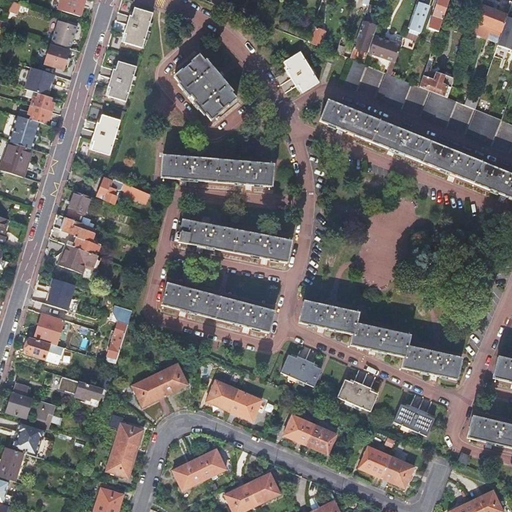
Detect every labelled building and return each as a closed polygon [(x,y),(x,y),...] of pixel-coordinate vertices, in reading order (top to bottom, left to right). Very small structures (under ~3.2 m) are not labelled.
[(61,0),(58,10),(80,17),(85,0),(61,0)] [(218,0),(217,0),(215,7),(224,11),(227,3),(218,0)] [(438,35),(450,0),(439,0),(428,32),(438,35)] [(134,8),(132,17),(130,16),(125,34),(127,34),(124,43),(142,48),(152,14),(134,8)] [(418,12),(411,33),(420,36),(429,12),(417,8),(416,11),(418,12)] [(481,19),(476,17),(470,33),(470,35),(498,44),(507,18),(484,10),(481,19)] [(58,21),(51,43),(71,49),(77,27),(72,26),(73,23),(67,21),(66,24),(58,21)] [(362,23),(350,59),(353,61),(357,50),(367,54),(373,36),(376,27),(362,23)] [(314,27),(309,41),(321,46),(326,32),(314,27)] [(383,41),(380,40),(374,38),(368,54),(390,62),(394,64),(400,47),(383,41)] [(68,60),(70,52),(50,46),(44,65),(64,71),(67,62),(69,63),(70,60),(68,60)] [(339,46),(337,54),(343,57),(346,49),(343,48),(339,46)] [(284,63),(289,70),(287,72),(296,88),(298,86),(303,94),(319,84),(300,53),(284,63)] [(338,57),(328,54),(325,61),(335,65),(338,57)] [(236,100),(231,94),(233,92),(217,74),(206,61),(204,62),(199,56),(191,62),(192,63),(183,71),(182,70),(174,76),(175,77),(180,83),(178,85),(205,116),(206,115),(211,121),(219,115),(218,114),(228,106),(229,106),(236,100)] [(366,66),(353,61),(343,86),(355,91),(366,66)] [(118,62),(115,70),(113,70),(108,88),(110,88),(107,97),(125,103),(136,68),(118,62)] [(390,62),(387,74),(391,76),(395,64),(394,64),(390,62)] [(428,65),(420,88),(432,93),(447,99),(452,86),(454,79),(445,75),(444,77),(431,72),(433,67),(428,65)] [(55,75),(31,68),(25,90),(28,91),(33,92),(48,97),(55,75)] [(391,76),(387,74),(376,99),(400,109),(411,84),(391,76)] [(447,99),(456,102),(475,110),(480,98),(452,86),(447,99)] [(50,103),(52,98),(48,97),(33,92),(28,91),(26,96),(33,99),(31,106),(32,106),(46,110),(51,112),(53,104),(50,103)] [(447,99),(432,93),(422,117),(446,127),(456,102),(447,99)] [(489,190),(511,199),(511,175),(327,101),(319,121),(352,134),(390,150),(447,173),(489,190)] [(49,121),(51,112),(46,110),(32,106),(29,113),(21,110),(19,117),(41,124),(44,125),(45,120),(49,121)] [(501,121),(477,111),(467,136),(491,146),(501,121)] [(9,142),(33,150),(35,140),(36,140),(34,139),(36,134),(37,134),(38,133),(41,124),(19,117),(17,116),(9,142)] [(93,142),(91,150),(109,156),(120,121),(101,116),(99,124),(96,124),(91,141),(93,142)] [(24,178),(33,150),(9,142),(0,170),(24,178)] [(273,165),(163,156),(161,178),(180,180),(249,185),(271,187),(273,165)] [(121,193),(123,187),(104,178),(96,198),(104,202),(103,203),(112,207),(116,200),(113,199),(115,193),(121,193)] [(154,209),(157,201),(126,188),(123,194),(122,196),(144,206),(145,205),(154,209)] [(84,217),(90,200),(75,195),(69,211),(84,217)] [(82,224),(84,217),(69,211),(66,218),(82,224)] [(96,232),(61,219),(59,225),(62,226),(60,232),(74,237),(73,240),(76,241),(74,246),(67,244),(66,248),(96,259),(100,247),(91,244),(96,232)] [(264,259),(287,263),(291,242),(182,221),(179,234),(176,233),(175,241),(178,242),(195,246),(264,259)] [(93,272),(98,260),(96,259),(66,248),(58,269),(81,277),(84,269),(93,272)] [(0,269),(9,272),(11,264),(0,260),(0,256),(1,252),(0,251),(0,269)] [(74,287),(49,280),(47,288),(48,289),(44,304),(75,314),(78,305),(73,303),(73,299),(70,298),(74,287)] [(247,328),(269,334),(274,313),(167,285),(161,306),(181,311),(247,328)] [(461,361),(407,349),(409,339),(355,327),(358,316),(303,305),(298,326),(327,332),(353,338),(350,348),(379,354),(404,360),(402,370),(428,376),(456,383),(461,361)] [(115,367),(127,328),(117,326),(115,334),(111,333),(109,339),(113,340),(106,364),(115,367)] [(32,333),(29,340),(45,345),(47,337),(32,333)] [(45,345),(29,340),(24,356),(44,363),(49,347),(45,345)] [(303,344),(299,355),(314,361),(318,350),(303,344)] [(292,358),(288,356),(280,373),(313,388),(321,370),(317,369),(313,367),(314,365),(297,357),(296,360),(292,358)] [(511,360),(498,357),(493,379),(511,383),(511,360)] [(177,367),(154,378),(165,399),(187,388),(177,367)] [(363,382),(367,372),(359,369),(356,380),(363,382)] [(165,399),(154,378),(132,388),(142,410),(165,399)] [(353,384),(345,381),(337,398),(370,412),(378,395),(370,392),(371,389),(354,382),(353,384)] [(229,415),(238,393),(215,383),(206,404),(229,415)] [(102,391),(79,384),(75,399),(84,402),(84,405),(96,409),(102,391)] [(11,395),(13,395),(25,399),(28,390),(14,385),(11,395)] [(261,404),(238,393),(229,415),(252,425),(261,404)] [(21,419),(19,423),(21,424),(45,431),(46,431),(48,432),(56,409),(39,403),(37,409),(31,407),(32,401),(25,399),(13,395),(7,414),(21,419)] [(409,409),(401,405),(393,422),(426,437),(434,420),(426,416),(427,414),(410,406),(409,409)] [(118,435),(113,450),(135,457),(142,433),(121,426),(122,420),(112,417),(109,428),(116,430),(115,432),(116,435),(118,435)] [(511,448),(511,426),(472,417),(467,438),(491,444),(511,448)] [(305,448),(314,428),(292,419),(283,438),(305,448)] [(45,431),(21,424),(21,425),(20,424),(16,435),(18,435),(17,441),(15,441),(11,451),(12,451),(12,452),(23,456),(35,460),(35,459),(36,459),(42,442),(43,442),(44,439),(46,432),(45,432),(45,431)] [(336,438),(314,428),(305,448),(327,457),(336,438)] [(12,452),(6,450),(0,468),(0,479),(14,484),(23,456),(12,452)] [(135,457),(113,450),(105,474),(128,481),(135,457)] [(382,481),(391,460),(368,450),(358,471),(382,481)] [(215,453),(194,463),(203,483),(225,472),(215,453)] [(457,465),(465,469),(469,459),(461,456),(457,465)] [(413,470),(391,460),(382,481),(404,491),(413,470)] [(203,483),(194,463),(172,473),(182,493),(203,483)] [(269,476),(246,487),(256,508),(279,497),(269,476)] [(247,511),(256,508),(246,487),(224,498),(231,511),(247,511)] [(100,491),(93,511),(117,511),(122,497),(100,491)] [(472,511),(500,511),(492,494),(471,504),(469,505),(472,511)]
